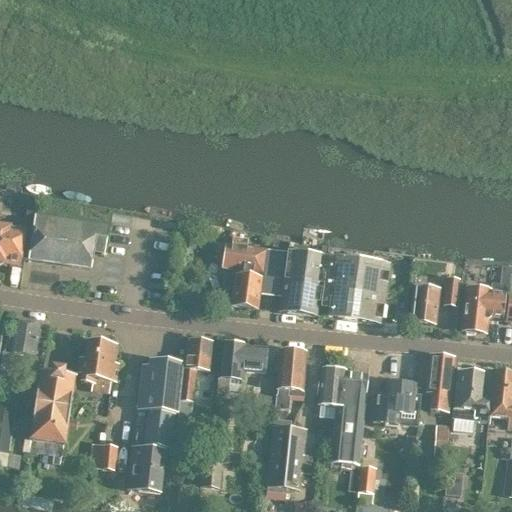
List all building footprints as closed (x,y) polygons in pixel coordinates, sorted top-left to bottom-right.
[(8,224),(9,219),(0,217),(0,263),(1,262),(19,265),(20,257),(20,258),(22,244),(31,244),(35,211),(36,207),(36,204),(37,204),(38,197),(27,195),(24,209),(24,227),(8,224)] [(27,260),(88,268),(91,249),(102,250),(106,225),(55,217),(56,207),(37,204),(36,204),(36,207),(35,211),(31,244),(22,244),(20,258),(28,259),(27,260)] [(234,273),(230,305),(256,308),(258,294),(259,294),(261,276),(260,276),(264,250),(225,245),(221,267),(236,269),(236,273),(234,273)] [(259,294),(280,297),(278,311),(318,316),(325,256),(286,251),(265,249),(261,276),(259,294)] [(387,264),(336,258),(325,256),(318,316),(380,324),(387,264)] [(442,304),(455,306),(458,278),(445,277),(442,304)] [(409,321),(434,324),(438,288),(413,285),(409,321)] [(464,331),(465,333),(473,334),(474,332),(485,333),(486,320),(492,315),(503,316),(504,301),(505,290),(464,285),(460,331),(464,331)] [(7,353),(6,363),(13,365),(14,354),(33,357),(38,324),(13,320),(10,338),(5,337),(3,352),(7,353)] [(176,423),(188,425),(191,401),(195,369),(208,371),(211,341),(186,338),(184,354),(183,354),(176,423)] [(89,391),(107,394),(109,381),(109,380),(114,381),(117,363),(112,362),(115,344),(85,339),(82,358),(77,357),(75,373),(79,373),(78,382),(90,383),(89,391)] [(222,386),(228,386),(229,379),(242,381),(243,372),(262,374),(264,347),(219,342),(216,378),(222,379),(222,386)] [(273,408),(288,410),(289,396),(287,395),(287,390),(301,391),(304,351),(278,349),(273,408)] [(428,411),(446,413),(452,356),(429,354),(424,392),(430,393),(428,411)] [(136,409),(148,410),(144,446),(173,449),(176,413),(175,413),(181,362),(148,358),(147,365),(141,364),(136,409)] [(334,406),(328,463),(356,466),(365,374),(345,371),(345,370),(320,367),(317,404),(334,406)] [(61,373),(61,371),(51,370),(50,372),(39,370),(31,420),(30,420),(27,439),(64,445),(67,426),(66,425),(73,375),(61,373)] [(471,420),(471,421),(488,423),(489,417),(488,417),(491,395),(479,393),(482,372),(456,370),(452,409),(451,417),(471,420)] [(488,417),(489,417),(507,419),(506,429),(511,429),(511,372),(493,371),(491,395),(488,417)] [(419,394),(414,394),(415,384),(385,381),(383,396),(374,395),(371,423),(398,425),(399,413),(417,415),(419,394)] [(0,466),(5,467),(14,403),(0,400),(0,466)] [(410,424),(409,440),(420,441),(420,424),(410,424)] [(432,454),(444,455),(447,425),(434,424),(432,454)] [(300,458),(303,429),(271,426),(264,487),(296,490),(298,471),(307,472),(308,459),(300,458)] [(87,469),(113,471),(115,447),(89,444),(87,469)] [(126,490),(159,494),(164,450),(134,446),(133,457),(130,457),(126,490)] [(501,496),(511,497),(511,459),(505,459),(501,496)] [(200,486),(217,488),(220,463),(203,461),(200,486)] [(356,492),(371,493),(374,468),(359,466),(356,492)] [(443,494),(460,496),(462,475),(445,474),(443,494)] [(32,496),(50,499),(52,489),(34,486),(32,496)]
